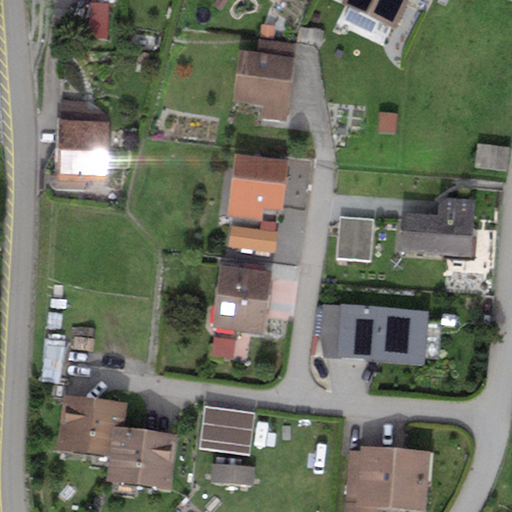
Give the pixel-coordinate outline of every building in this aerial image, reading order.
[(345,0),(342,6),(395,32),(409,0),(345,0)] [(297,64),(241,56),(234,101),(263,106),(261,118),(288,122),(297,64)] [(90,103),(61,103),(61,125),(58,125),(59,184),(106,184),(108,126),(104,126),(104,113),(90,103)] [(399,119),(379,116),(376,131),(397,134),(399,119)] [(508,152),(477,148),(474,169),(506,173),(508,152)] [(289,165),(235,158),(227,219),(262,223),(263,211),(283,213),(289,165)] [(438,218),(401,216),(401,258),(471,264),(475,202),(438,200),(438,218)] [(374,225),(342,221),(337,261),(369,265),(374,225)] [(278,234),(231,229),(229,248),(276,253),(278,234)] [(273,276),(221,268),(212,328),(264,336),(273,276)] [(428,314),(322,306),(319,359),(423,369),(428,314)] [(127,408),(65,400),(56,455),(111,461),(114,431),(124,432),(127,408)] [(255,415),(205,408),(200,450),(250,456),(255,415)] [(124,432),(114,431),(111,461),(109,486),(170,494),(178,439),(124,432)] [(359,455),(348,453),(343,511),(425,511),(430,455),(360,450),(359,455)] [(255,469),(213,465),(210,484),(253,488),(255,469)]
